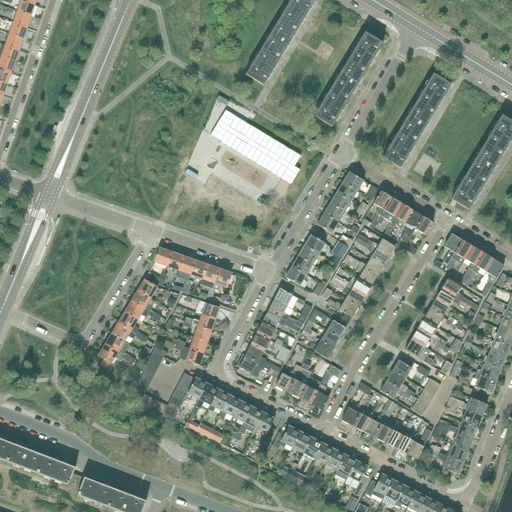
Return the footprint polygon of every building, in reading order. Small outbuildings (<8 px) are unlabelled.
[(296,30),(313,2),(309,0),(292,0),(280,20),(296,30)] [(31,17),(35,6),(21,1),(17,12),(31,17)] [(27,28),(31,17),(17,12),(13,24),(27,28)] [(280,58),(296,30),(280,20),(263,48),(280,58)] [(23,40),(27,28),(13,24),(9,35),(23,40)] [(365,72),(382,44),(365,34),(348,62),(365,72)] [(19,51),(23,40),(9,35),(5,46),(19,51)] [(15,62),(19,51),(5,46),(1,58),(15,62)] [(263,85),(280,58),(263,48),(247,75),(263,85)] [(0,69),(11,74),(15,62),(1,58),(0,60),(0,69)] [(348,99),(365,72),(348,62),(332,89),(348,99)] [(0,82),(7,85),(11,74),(0,69),(0,82)] [(433,113),(450,85),(434,75),(417,103),(433,113)] [(332,127),(348,99),(332,89),(315,117),(332,127)] [(417,141),(433,113),(417,103),(400,131),(417,141)] [(502,155),(511,137),(511,122),(502,117),(485,145),(502,155)] [(400,168),(417,141),(400,131),(383,158),(400,168)] [(248,157),(293,179),(302,161),(257,140),(248,157)] [(485,182),(502,155),(485,145),(469,172),(485,182)] [(429,151),(425,148),(414,165),(431,176),(444,158),(431,149),(429,151)] [(468,210),(485,182),(469,172),(452,200),(468,210)] [(357,192),(364,181),(349,173),(343,183),(357,192)] [(351,203),(357,192),(343,183),(336,194),(351,203)] [(371,201),(378,190),(372,187),(365,198),(371,201)] [(381,216),(392,198),(381,192),(373,204),(379,208),(376,214),(377,214),(371,224),(363,220),(361,223),(369,228),(372,230),(381,216)] [(344,213),(351,203),(336,194),(330,204),(344,213)] [(391,222),(394,217),(402,205),(392,198),(381,216),(385,219),(391,222)] [(261,200),(259,205),(265,208),(268,202),(261,200)] [(359,208),(365,211),(368,206),(362,203),(359,208)] [(338,223),(344,213),(330,204),(324,215),(338,223)] [(401,229),(402,229),(405,224),(412,211),(402,205),(394,217),(391,222),(389,226),(383,237),(389,240),(392,236),(390,234),(395,225),(396,226),(401,229)] [(362,216),(365,211),(359,208),(356,212),(362,216)] [(408,242),(412,235),(415,230),(422,217),(412,211),(405,224),(402,229),(406,231),(402,238),(408,242)] [(332,234),(338,223),(324,215),(317,225),(332,234)] [(376,233),(385,219),(381,216),(372,230),(376,233)] [(425,236),(433,223),(422,217),(415,230),(425,236)] [(356,234),(359,230),(353,226),(350,231),(356,234)] [(452,235),(444,247),(450,251),(447,256),(442,265),(436,261),(433,266),(443,272),(445,269),(462,241),(452,235)] [(325,244),(319,240),(311,236),(304,246),(319,255),(325,244)] [(348,248),(352,241),(342,236),(338,242),(348,248)] [(389,258),(365,244),(357,239),(355,242),(368,250),(367,251),(373,254),(369,260),(383,268),(389,258)] [(389,258),(395,247),(382,239),(378,246),(373,243),(372,243),(367,240),(365,244),(389,258)] [(462,265),(465,260),(472,247),(462,241),(445,269),(449,271),(455,261),(462,265)] [(345,253),(348,248),(338,242),(335,247),(345,253)] [(414,255),(417,250),(406,244),(403,249),(414,255)] [(312,265),(319,255),(304,246),(298,257),(304,260),(312,265)] [(341,259),(345,253),(335,247),(332,253),(341,259)] [(464,284),(483,254),(472,247),(465,260),(471,264),(468,269),(461,282),(464,284)] [(167,267),(172,253),(160,249),(155,263),(167,267)] [(179,271),(184,257),(172,253),(167,267),(179,271)] [(485,272),(493,260),(483,254),(464,284),(467,287),(471,280),(472,280),(476,273),(476,274),(479,269),(485,272)] [(360,263),(355,260),(347,255),(345,259),(348,260),(377,278),(383,268),(369,260),(366,266),(360,262),(360,263)] [(196,261),(194,260),(184,257),(179,271),(191,275),(196,261)] [(312,265),(304,260),(298,257),(292,267),(306,276),(312,265)] [(377,278),(348,260),(345,259),(342,262),(356,270),(355,271),(360,275),(357,280),(370,288),(377,278)] [(504,266),(493,260),(485,272),(491,276),(488,281),(489,282),(481,295),(485,297),(504,266)] [(207,265),(200,263),(196,261),(191,275),(202,280),(207,265)] [(219,269),(215,268),(207,265),(202,280),(214,284),(219,269)] [(300,287),(306,276),(292,267),(285,278),(300,287)] [(325,273),(330,277),(333,272),(327,268),(325,273)] [(231,285),(234,276),(231,275),(231,274),(219,269),(214,284),(212,289),(217,291),(219,285),(226,288),(228,284),(231,285)] [(160,279),(150,273),(149,272),(146,278),(159,286),(163,287),(165,280),(160,279)] [(328,281),(330,277),(325,273),(322,278),(328,281)] [(508,277),(507,277),(502,274),(496,285),(501,288),(508,277)] [(348,284),(334,276),(333,279),(364,298),(370,288),(357,280),(353,278),(349,283),(348,283),(348,284)] [(358,308),(364,298),(333,279),(331,282),(344,290),(342,293),(348,296),(345,300),(358,308)] [(457,292),(461,287),(448,279),(442,290),(470,306),(477,311),(479,307),(462,297),(463,296),(457,292)] [(151,299),(157,288),(144,280),(138,291),(151,299)] [(324,287),(318,283),(312,293),(318,297),(324,287)] [(293,296),(282,291),(280,289),(274,301),(287,308),(293,296)] [(326,301),(331,292),(326,289),(321,298),(326,301)] [(467,310),(470,306),(442,290),(435,300),(448,307),(452,302),(457,305),(458,304),(467,310)] [(149,313),(150,311),(152,308),(147,305),(151,299),(138,291),(131,302),(144,310),(149,313)] [(222,299),(213,296),(211,302),(220,306),(222,299)] [(336,302),(335,304),(329,300),(327,303),(352,319),(358,308),(345,300),(342,306),(336,302)] [(442,318),(448,307),(435,300),(429,310),(442,318)] [(293,325),(295,321),(289,317),(289,316),(284,313),(287,308),(274,301),(268,312),(281,319),(293,325)] [(149,313),(144,310),(131,302),(124,313),(137,321),(141,315),(146,318),(148,316),(153,319),(156,314),(150,311),(149,313)] [(215,320),(219,308),(206,304),(202,315),(215,320)] [(306,318),(312,308),(306,305),(300,315),(306,318)] [(511,321),(511,307),(508,306),(503,318),(511,321)] [(327,318),(322,315),(314,309),(308,320),(314,323),(316,325),(320,318),(325,321),(327,318)] [(436,328),(442,318),(429,310),(423,320),(436,328)] [(293,325),(281,319),(268,312),(262,323),(275,330),(278,324),(284,326),(284,325),(298,332),(301,329),(293,325)] [(136,335),(138,332),(139,330),(134,326),(137,321),(124,313),(118,324),(131,332),(136,335)] [(211,332),(215,320),(202,315),(198,327),(211,332)] [(511,334),(511,321),(503,318),(498,330),(511,334)] [(315,338),(317,334),(310,330),(314,323),(308,320),(303,331),(310,335),(315,338)] [(437,328),(436,328),(423,320),(417,330),(430,338),(435,341),(444,347),(446,343),(437,338),(437,337),(433,335),(437,328)] [(339,339),(346,329),(333,321),(326,331),(339,339)] [(269,341),(275,330),(262,323),(257,334),(269,341)] [(136,335),(131,332),(118,324),(111,335),(124,342),(128,337),(133,340),(135,337),(140,340),(143,335),(138,332),(136,335)] [(207,343),(211,332),(198,327),(194,338),(207,343)] [(428,341),(430,338),(417,330),(411,340),(424,348),(425,348),(428,342),(428,341)] [(510,347),(511,341),(511,334),(498,330),(494,341),(510,347)] [(315,338),(310,335),(303,331),(301,334),(313,341),(315,338)] [(333,349),(339,339),(326,331),(320,341),(333,349)] [(264,352),(269,341),(257,334),(251,345),(264,352)] [(129,345),(124,342),(111,335),(105,345),(118,353),(123,356),(129,345)] [(146,343),(147,341),(149,338),(143,335),(140,340),(146,343)] [(203,354),(207,343),(194,338),(190,349),(203,354)] [(420,354),(424,348),(411,340),(405,350),(428,364),(430,361),(425,358),(426,357),(420,354)] [(327,360),(333,349),(320,341),(314,352),(327,360)] [(449,349),(444,347),(435,341),(433,344),(447,353),(449,349)] [(505,359),(510,347),(494,341),(489,353),(505,359)] [(107,371),(118,353),(105,345),(98,356),(104,360),(100,366),(107,371)] [(190,349),(184,347),(176,345),(175,349),(182,352),(182,353),(181,353),(180,357),(180,358),(180,359),(200,366),(199,365),(203,354),(190,349)] [(279,374),(281,370),(265,362),(266,360),(261,358),(264,352),(251,345),(245,356),(273,371),(279,374)] [(163,358),(166,352),(155,347),(152,353),(163,358)] [(160,363),(163,358),(152,353),(150,358),(160,363)] [(500,371),(505,359),(489,353),(485,364),(500,371)] [(239,367),(239,368),(252,375),(255,368),(261,371),(261,370),(271,375),(273,371),(245,356),(240,367),(239,367)] [(158,369),(160,363),(150,358),(147,363),(158,369)] [(405,379),(414,364),(405,359),(402,363),(398,361),(392,371),(405,379)] [(308,370),(311,364),(305,361),(302,367),(308,370)] [(446,375),(451,365),(446,362),(440,372),(442,373),(446,375)] [(155,374),(158,369),(147,363),(144,369),(155,374)] [(496,382),(500,371),(485,364),(482,372),(478,370),(476,374),(480,376),(496,382)] [(296,374),(300,367),(296,365),(292,372),(290,371),(288,377),(282,374),(275,387),(276,387),(287,392),(296,374)] [(339,379),(342,372),(331,366),(328,372),(327,372),(321,384),(310,404),(322,410),(321,411),(322,411),(329,398),(323,395),(327,388),(324,387),(331,375),(339,379)] [(454,379),(460,368),(454,366),(449,377),(454,379)] [(427,378),(430,373),(420,367),(416,372),(427,378)] [(152,379),(155,374),(144,369),(142,374),(152,379)] [(279,374),(273,371),(271,375),(268,382),(273,385),(279,374)] [(402,384),(405,379),(392,371),(386,381),(409,395),(411,391),(407,389),(407,388),(402,384)] [(149,385),(152,379),(142,374),(139,379),(149,385)] [(195,380),(187,376),(184,374),(181,379),(192,385),(195,380)] [(305,386),(309,378),(302,374),(300,377),(299,376),(296,374),(287,392),(299,398),(305,386)] [(496,382),(480,376),(476,374),(474,378),(478,380),(475,388),(491,394),(496,382)] [(206,385),(196,379),(196,378),(195,380),(192,385),(189,391),(186,396),(185,398),(191,401),(193,396),(199,399),(207,384),(206,385)] [(310,404),(321,384),(309,378),(305,386),(299,398),(310,404)] [(147,390),(149,385),(139,379),(136,384),(147,390)] [(189,391),(192,385),(181,379),(178,385),(189,391)] [(437,391),(440,386),(430,380),(427,385),(437,391)] [(416,399),(409,395),(386,381),(380,391),(393,399),(396,393),(402,397),(402,396),(414,403),(416,399)] [(368,396),(372,390),(361,383),(357,389),(368,396)] [(144,395),(147,390),(136,384),(134,390),(144,395)] [(207,385),(207,384),(199,399),(190,417),(194,419),(199,409),(200,410),(204,402),(210,405),(218,390),(218,391),(207,385)] [(186,396),(189,391),(178,385),(175,390),(186,396)] [(434,396),(437,391),(427,385),(424,390),(434,396)] [(184,401),(185,398),(186,396),(175,390),(173,396),(184,401)] [(229,396),(222,393),(218,391),(219,390),(218,390),(210,405),(208,410),(213,412),(215,408),(222,411),(229,396)] [(431,401),(434,396),(424,390),(421,395),(431,401)] [(150,398),(144,395),(138,406),(144,408),(150,398)] [(428,406),(431,401),(421,395),(418,400),(428,406)] [(181,407),(184,401),(173,396),(170,401),(181,407)] [(240,402),(233,399),(229,397),(230,396),(229,396),(222,411),(218,417),(223,420),(226,414),(233,417),(241,402),(240,401),(240,402)] [(150,411),(156,401),(150,398),(144,408),(150,411)] [(462,409),(464,403),(450,398),(448,403),(458,407),(462,409)] [(353,426),(365,402),(361,399),(358,406),(357,406),(354,411),(348,408),(341,421),(342,421),(353,426)] [(482,417),(487,405),(471,399),(466,411),(482,417)] [(374,437),(387,413),(392,402),(388,400),(379,417),(378,417),(375,422),(370,419),(363,432),(374,437)] [(425,411),(428,406),(418,400),(415,405),(425,411)] [(156,414),(161,404),(156,401),(150,411),(156,414)] [(178,413),(181,407),(170,401),(167,407),(178,413)] [(241,402),(233,417),(230,423),(235,425),(238,419),(244,423),(252,407),(251,407),(251,408),(241,403),(241,402)] [(366,410),(369,404),(365,402),(353,426),(363,432),(370,419),(373,414),(366,410)] [(384,443),(391,430),(385,427),(388,422),(387,421),(396,404),(392,402),(387,413),(374,437),(384,443)] [(456,413),(458,407),(448,403),(446,409),(456,413)] [(162,416),(167,407),(161,404),(156,414),(161,417),(162,416)] [(421,417),(425,411),(415,405),(411,411),(421,417)] [(173,422),(178,413),(167,407),(162,416),(173,422)] [(262,414),(256,410),(252,408),(252,407),(244,423),(239,432),(239,433),(243,435),(244,435),(246,430),(253,433),(255,428),(263,413),(262,414)] [(477,429),(482,417),(466,411),(461,422),(477,429)] [(266,434),(270,428),(275,419),(274,419),(274,420),(263,414),(263,413),(255,428),(266,434)] [(197,431),(200,425),(189,419),(186,425),(197,431)] [(408,423),(404,421),(400,428),(399,428),(396,433),(391,430),(384,443),(395,448),(402,436),(408,423)] [(450,426),(450,425),(440,421),(438,426),(448,430),(457,434),(473,440),(477,429),(461,422),(459,429),(450,426)] [(208,437),(212,429),(201,423),(200,425),(197,431),(208,437)] [(408,433),(412,425),(408,423),(402,436),(395,448),(406,454),(412,441),(407,438),(409,433),(408,433)] [(284,436),(279,446),(284,449),(286,445),(292,448),(300,433),(300,432),(300,433),(293,430),(293,429),(292,430),(289,428),(289,427),(289,426),(284,436)] [(438,439),(440,434),(435,432),(438,426),(432,437),(438,439)] [(445,436),(448,430),(438,426),(435,432),(440,434),(445,436)] [(275,431),(270,428),(266,434),(263,441),(268,444),(275,431)] [(212,429),(208,437),(219,443),(223,435),(212,429)] [(417,460),(431,432),(426,430),(418,444),(412,441),(406,454),(417,460)] [(279,446),(284,436),(279,433),(271,447),(277,450),(279,446)] [(300,434),(300,433),(292,448),(303,454),(311,438),(311,439),(304,435),(304,434),(303,435),(300,434)] [(468,452),(473,440),(457,434),(452,446),(468,452)] [(311,440),(312,439),(311,438),(303,454),(315,459),(323,444),(322,444),(322,445),(315,441),(315,440),(314,441),(311,440)] [(0,459),(7,462),(14,444),(0,439),(0,459)] [(37,474),(44,456),(14,444),(7,462),(37,474)] [(322,445),(323,444),(315,459),(326,465),(333,451),(326,447),(327,446),(326,446),(326,447),(322,445)] [(245,457),(250,448),(246,446),(242,454),(245,457)] [(463,463),(468,452),(452,446),(447,457),(463,463)] [(333,451),(334,450),(333,451),(326,465),(337,471),(345,456),(344,456),(338,453),(338,452),(337,452),(337,453),(333,451)] [(463,463),(447,457),(439,454),(437,458),(446,462),(443,469),(459,475),(463,463)] [(73,474),(75,468),(44,456),(37,474),(68,486),(69,485),(73,474)] [(348,459),(345,457),(345,456),(337,471),(335,475),(346,481),(348,477),(356,462),(356,461),(355,462),(349,459),(349,458),(348,459)] [(356,462),(348,477),(359,482),(363,476),(368,467),(367,467),(367,468),(360,464),(360,463),(359,464),(356,463),(356,462)] [(300,485),(305,477),(294,471),(290,480),(300,485)] [(78,476),(73,474),(69,485),(74,487),(78,476)] [(314,487),(320,477),(316,475),(311,485),(314,487)] [(385,478),(382,476),(382,475),(377,484),(374,491),(372,495),(383,500),(385,496),(393,481),(386,478),(386,477),(385,478)] [(84,479),(78,476),(74,487),(80,489),(84,479)] [(368,479),(363,476),(359,482),(353,494),(359,498),(361,494),(360,494),(368,479)] [(320,477),(314,487),(318,489),(324,478),(320,477)] [(115,490),(98,483),(84,478),(84,479),(80,489),(77,496),(108,508),(115,490)] [(377,484),(372,481),(365,494),(371,497),(372,495),(374,491),(377,484)] [(393,482),(394,481),(393,481),(385,496),(396,502),(404,487),(404,486),(404,487),(397,484),(397,483),(396,484),(393,482)] [(404,488),(405,487),(404,487),(396,502),(394,506),(400,509),(402,505),(408,508),(415,493),(408,489),(409,489),(408,488),(408,489),(404,488)] [(142,511),(146,501),(128,495),(115,490),(108,508),(119,511),(142,511)] [(415,494),(416,493),(415,492),(415,493),(408,508),(415,511),(419,511),(427,498),(426,499),(420,495),(419,494),(419,495),(415,494)] [(335,503),(338,497),(331,494),(328,499),(335,503)] [(349,502),(355,505),(358,500),(352,497),(349,502)] [(427,499),(427,498),(419,511),(433,511),(438,504),(437,505),(431,501),(431,500),(430,500),(430,501),(427,499)] [(352,511),(355,505),(349,502),(346,508),(352,511)]
